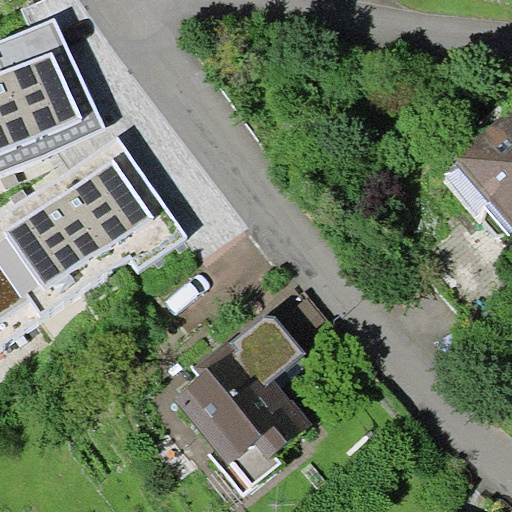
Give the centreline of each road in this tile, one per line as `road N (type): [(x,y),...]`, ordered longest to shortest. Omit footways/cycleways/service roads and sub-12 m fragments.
road 1 (residential): [(123,0),(430,410),(511,479)]
road 2 (residential): [(250,0),(511,43)]
